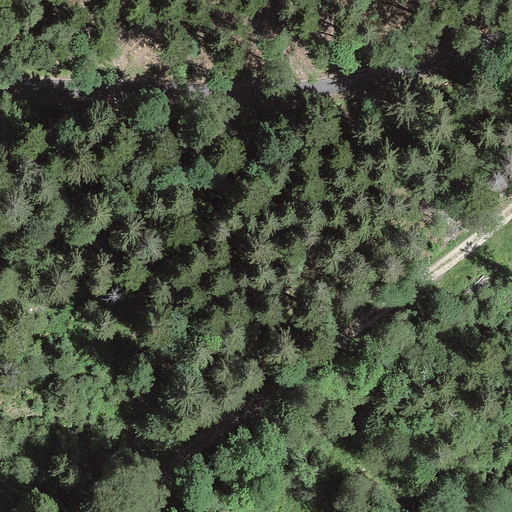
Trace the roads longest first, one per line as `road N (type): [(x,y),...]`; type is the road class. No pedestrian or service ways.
road 1 (unclassified): [(511,38),(411,74),(304,93),(242,99),(0,90)]
road 2 (track): [(511,209),(442,268),(190,438),(161,479),(154,511)]
